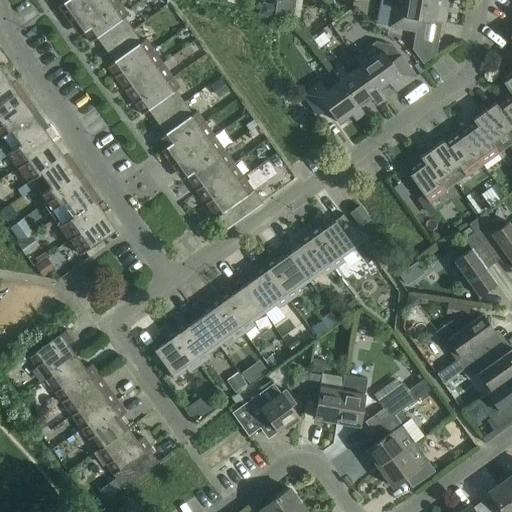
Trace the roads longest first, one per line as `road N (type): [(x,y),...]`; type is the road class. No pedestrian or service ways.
road 1 (residential): [(482,0),(473,57),(454,90),(173,284)]
road 2 (residential): [(173,284),(3,33),(0,8)]
road 3 (residential): [(172,416),(121,329),(173,284)]
road 4 (residential): [(223,511),(299,463),(323,472),(354,511)]
road 5 (residential): [(406,511),(511,435)]
